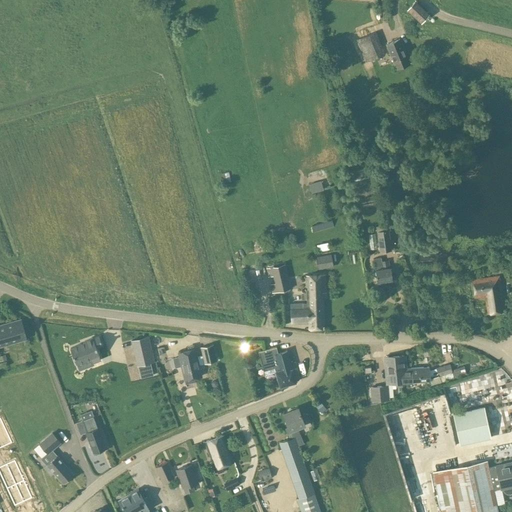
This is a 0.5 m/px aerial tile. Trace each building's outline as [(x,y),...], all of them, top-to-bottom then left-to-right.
[(428,14),(415,2),(408,8),(421,21),(428,14)] [(385,54),(376,32),(356,40),(365,62),(385,54)] [(400,38),(386,44),(396,69),(410,63),(400,38)] [(358,157),(347,159),(348,167),(360,164),(358,157)] [(320,180),(308,183),(311,192),(323,189),(320,180)] [(376,231),(379,251),(391,249),(388,229),(376,231)] [(369,234),(371,249),(377,249),(375,233),(369,234)] [(318,251),(328,248),(327,241),(317,244),(318,251)] [(316,257),(318,270),(334,267),(331,254),(316,257)] [(373,259),(377,282),(379,282),(379,284),(385,283),(384,281),(392,280),(390,268),(389,268),(388,260),(382,261),(381,257),(373,259)] [(291,304),(292,325),(309,324),(310,329),(322,329),(321,293),(327,292),(325,274),(305,275),(307,303),(291,304)] [(500,275),(472,280),(475,297),(485,296),(488,314),(505,311),(500,275)] [(283,281),(271,284),(273,293),(285,290),(283,281)] [(0,325),(0,346),(27,339),(21,319),(0,325)] [(83,342),(69,350),(77,364),(90,356),(93,361),(100,357),(98,352),(94,344),(100,341),(96,334),(82,341),(83,342)] [(143,338),(131,340),(137,365),(149,362),(143,338)] [(201,347),(202,356),(204,364),(217,361),(214,344),(201,347)] [(225,346),(226,356),(235,356),(234,346),(225,346)] [(275,367),(280,386),(296,382),(296,381),(300,378),(297,369),(292,368),(287,351),(278,353),(277,347),(258,352),(259,352),(264,370),(275,367)] [(179,352),(182,366),(198,362),(197,357),(195,348),(179,352)] [(406,368),(406,365),(405,355),(384,357),(387,383),(403,382),(402,368),(406,368)] [(198,362),(182,366),(186,383),(193,381),(192,378),(201,376),(199,365),(198,362)] [(402,368),(403,382),(430,381),(429,367),(406,368),(402,368)] [(483,375),(444,384),(448,401),(458,399),(456,391),(471,388),(469,383),(492,378),(491,373),(483,374),(483,375)] [(388,385),(370,386),(372,402),(390,400),(388,385)] [(484,407),(454,414),(460,444),(490,437),(484,407)] [(298,408),(284,413),(288,424),(285,425),(288,432),(305,425),(298,408)] [(95,453),(95,455),(103,452),(102,450),(106,448),(98,429),(100,428),(95,416),(82,421),(87,432),(86,433),(94,453),(95,453)] [(0,442),(2,447),(15,441),(3,417),(0,418),(0,442)] [(45,466),(44,467),(51,475),(54,473),(63,483),(64,483),(65,484),(70,480),(69,479),(74,474),(52,449),(61,442),(52,433),(38,445),(46,454),(39,460),(45,466)] [(204,442),(215,469),(234,462),(224,435),(204,442)] [(321,511),(295,437),(279,442),(299,499),(297,499),(301,511),(321,511)] [(15,460),(0,467),(0,474),(7,489),(24,481),(15,460)] [(174,477),(167,461),(155,466),(158,472),(162,482),(174,477)] [(487,461),(433,472),(441,511),(498,511),(492,483),(499,481),(501,489),(511,486),(511,461),(488,467),(487,461)] [(177,470),(183,488),(186,494),(195,491),(192,485),(198,483),(192,464),(177,470)] [(269,468),(250,474),(253,484),(272,477),(269,468)] [(224,483),(227,490),(240,484),(236,477),(224,483)] [(405,484),(410,498),(423,494),(418,479),(405,484)] [(7,489),(15,506),(32,498),(24,481),(7,489)] [(119,501),(125,511),(134,511),(143,507),(145,510),(154,505),(148,496),(143,499),(138,489),(119,501)]
